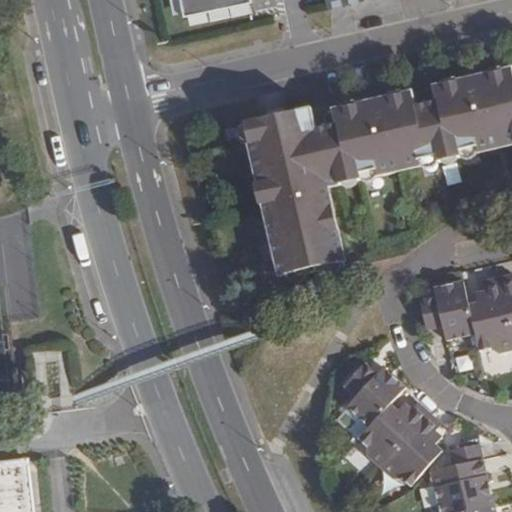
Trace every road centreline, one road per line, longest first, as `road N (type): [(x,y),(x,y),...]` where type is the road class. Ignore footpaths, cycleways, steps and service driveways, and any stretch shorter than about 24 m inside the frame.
road 1 (secondary): [(268,511),(193,329),(129,100)]
road 2 (secondary): [(76,111),(122,289),(207,511)]
road 3 (residential): [(129,100),(511,11)]
road 4 (residential): [(511,417),(438,393),(414,363),(401,322)]
